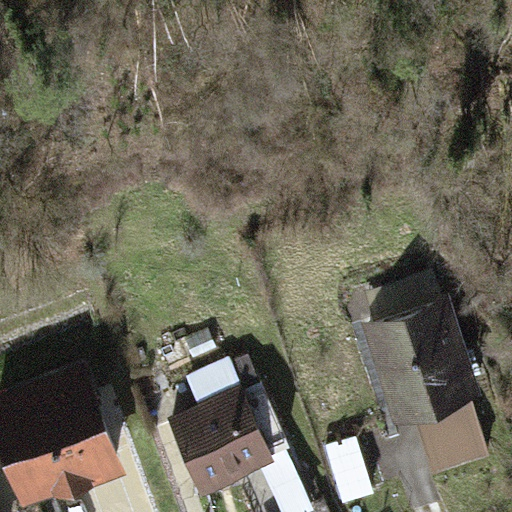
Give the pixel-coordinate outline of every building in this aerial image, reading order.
[(458,289),(377,317),(406,402),(487,374),(458,289)] [(103,351),(0,390),(42,499),(144,460),(103,351)] [(204,401),(176,412),(202,478),(287,444),(260,379),(242,386),(231,359),(193,374),(204,401)] [(485,404),(431,421),(446,467),(500,451),(485,404)] [(335,511),(327,492),(281,511),(335,511)]
